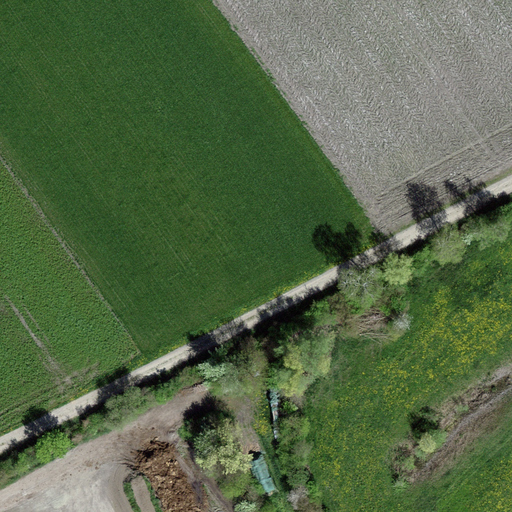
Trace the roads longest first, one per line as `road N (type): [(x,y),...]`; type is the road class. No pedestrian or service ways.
road 1 (track): [(0,440),(511,177)]
road 2 (track): [(0,504),(172,422)]
